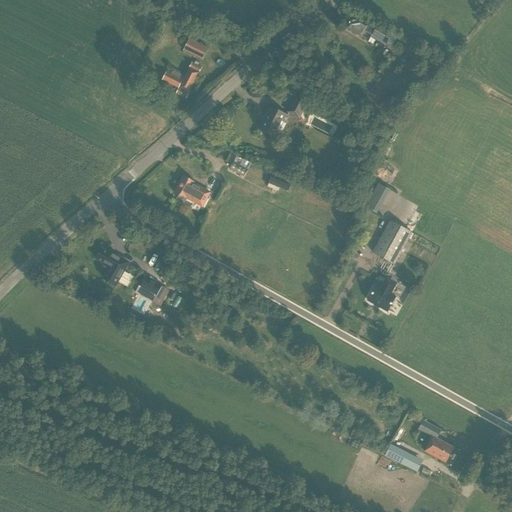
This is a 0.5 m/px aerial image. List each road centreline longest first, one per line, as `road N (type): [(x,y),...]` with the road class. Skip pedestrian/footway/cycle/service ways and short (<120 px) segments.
road 1 (tertiary): [(511,430),(131,216),(108,195)]
road 2 (unclassified): [(108,195),(332,0)]
road 3 (tertiary): [(0,294),(108,195)]
